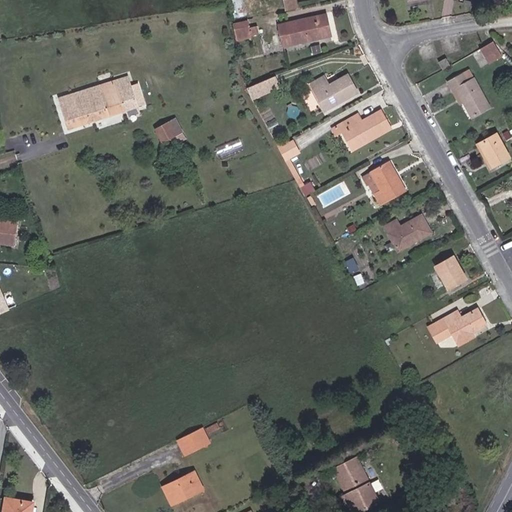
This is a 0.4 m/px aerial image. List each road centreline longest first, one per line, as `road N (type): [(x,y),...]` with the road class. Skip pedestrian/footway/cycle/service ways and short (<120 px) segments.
road 1 (residential): [(378,43),(511,274)]
road 2 (residential): [(91,511),(0,395)]
road 3 (residential): [(378,43),(428,28),(511,20)]
